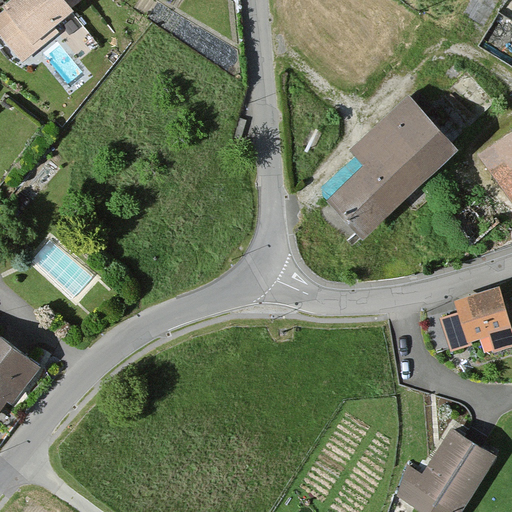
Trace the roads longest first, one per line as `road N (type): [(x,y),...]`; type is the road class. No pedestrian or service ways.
road 1 (unclassified): [(0,481),(121,338),(201,305),(264,267)]
road 2 (unclassified): [(264,267),(270,226),(256,0)]
road 3 (residential): [(264,267),(312,294),(392,296),(511,261)]
